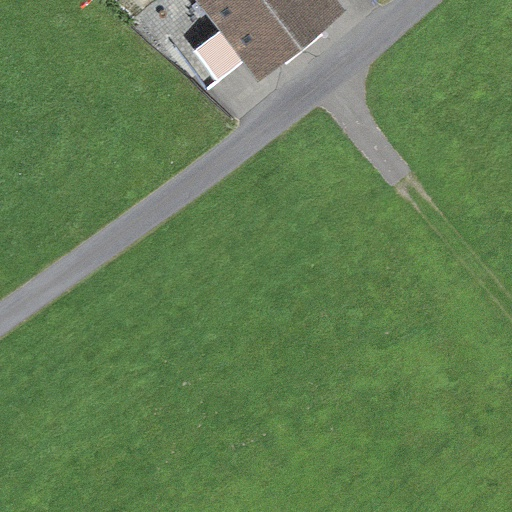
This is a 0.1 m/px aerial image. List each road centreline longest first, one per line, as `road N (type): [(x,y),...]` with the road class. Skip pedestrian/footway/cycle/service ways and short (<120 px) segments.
road 1 (unclassified): [(0,323),(319,86),(415,0)]
road 2 (track): [(319,86),(511,310)]
